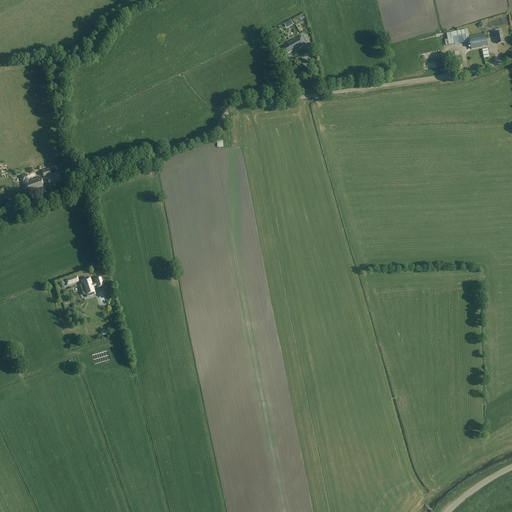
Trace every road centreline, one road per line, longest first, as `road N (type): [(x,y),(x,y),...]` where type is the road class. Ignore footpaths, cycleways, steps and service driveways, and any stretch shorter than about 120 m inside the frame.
road 1 (unclassified): [(33,203),(199,140),(242,105),(475,72),(511,59)]
road 2 (track): [(73,189),(55,67),(91,51),(138,0)]
